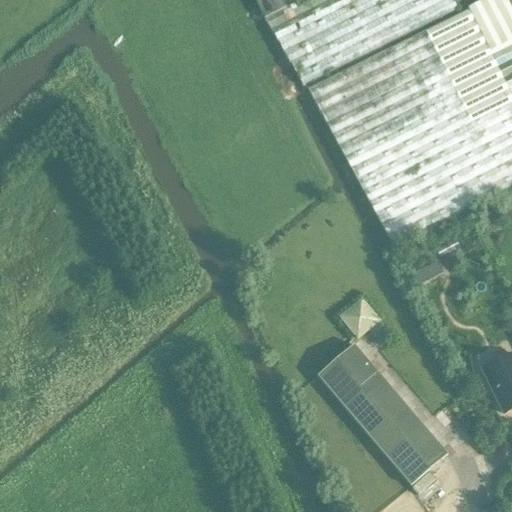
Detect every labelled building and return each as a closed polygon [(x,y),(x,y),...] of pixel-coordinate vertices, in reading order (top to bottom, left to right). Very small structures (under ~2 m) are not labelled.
[(454,5),(451,0),(254,0),(265,20),(302,88),(457,12),(454,5)] [(511,13),(505,0),(487,0),(468,10),(491,55),(511,44),(511,13)] [(511,44),(491,55),(468,10),(307,91),(393,250),(511,190),(511,99),(503,81),(511,76),(511,44)] [(411,488),(446,457),(354,348),(318,379),(411,488)] [(511,356),(482,371),(504,416),(511,411),(511,356)]
